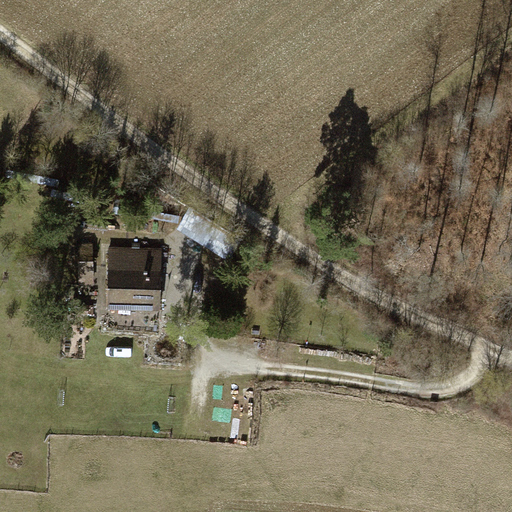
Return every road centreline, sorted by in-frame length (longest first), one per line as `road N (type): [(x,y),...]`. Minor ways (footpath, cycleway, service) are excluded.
road 1 (track): [(511,357),(392,306),(294,244),(0,33)]
road 2 (track): [(487,346),(478,369),(421,390),(217,364),(197,320)]
